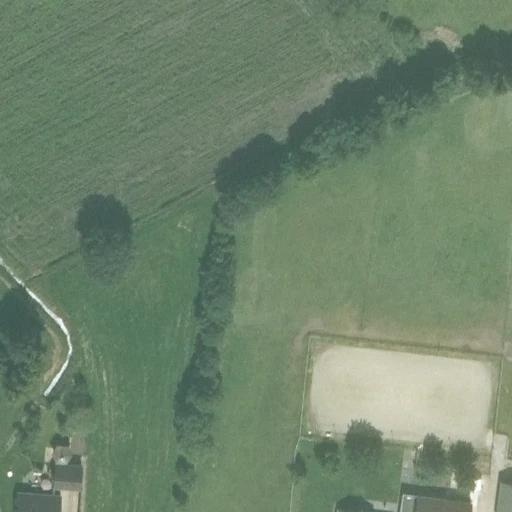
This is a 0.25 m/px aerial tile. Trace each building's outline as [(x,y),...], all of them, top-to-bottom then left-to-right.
[(67,461),(72,453),(68,442),(57,441),(50,450),(55,460),(52,487),(81,488),(83,463),(67,461)] [(415,469),(413,481),(449,485),(450,473),(415,469)] [(511,511),(511,481),(501,480),(497,511),(511,511)] [(58,511),(60,495),(18,492),(16,511),(58,511)] [(469,511),(471,501),(417,494),(414,511),(469,511)]
